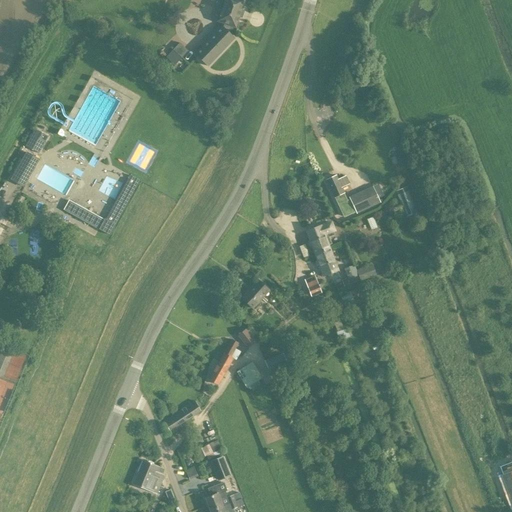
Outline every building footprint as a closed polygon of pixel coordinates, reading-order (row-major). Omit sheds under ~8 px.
[(222,26),(195,55),(207,66),(234,38),(229,33),(231,25),(235,26),(239,14),(240,14),(241,11),(240,11),(244,0),(242,0),(225,0),(225,4),(222,3),(219,11),(222,12),(219,21),(225,23),(224,28),(222,26)] [(39,153),(48,137),(36,130),(27,146),(39,153)] [(23,186),(39,159),(27,153),(12,179),(23,186)] [(130,176),(124,187),(133,192),(139,181),(130,176)] [(339,206),(344,215),(345,215),(346,216),(379,202),(372,188),(350,198),(351,199),(347,201),(346,200),(347,199),(342,187),(349,184),(345,177),(338,180),(337,176),(326,180),(339,206)] [(133,192),(124,187),(116,203),(125,208),(133,192)] [(395,191),(406,217),(418,213),(407,187),(395,191)] [(69,201),(64,210),(74,215),(79,206),(69,201)] [(94,214),(89,223),(95,226),(99,229),(100,229),(110,235),(125,208),(116,203),(106,220),(105,219),(104,220),(94,214)] [(89,223),(94,214),(79,206),(74,215),(89,223)] [(320,225),(305,231),(314,254),(329,248),(328,245),(331,244),(329,237),(334,235),(333,231),(334,230),(331,222),(321,226),(320,225)] [(329,248),(314,254),(323,277),(339,271),(329,248)] [(355,265),(344,269),(347,278),(341,280),(344,287),(360,281),(360,279),(356,270),(355,265)] [(372,265),(356,270),(360,279),(360,281),(376,276),(372,265)] [(312,296),(321,293),(314,277),(305,280),(312,296)] [(256,300),(267,289),(258,280),(242,298),(253,308),(259,302),(256,300)] [(343,304),(353,300),(350,291),(340,295),(343,304)] [(347,328),(336,332),(336,333),(339,341),(349,337),(350,337),(347,329),(347,328)] [(256,341),(246,329),(237,336),(248,348),(256,341)] [(231,357),(238,344),(231,341),(224,354),(219,362),(209,380),(219,385),(233,358),(231,357)] [(0,361),(3,363),(9,348),(0,344),(0,361)] [(269,373),(288,366),(283,354),(265,361),(269,373)] [(247,366),(237,372),(247,388),(262,378),(253,364),(248,367),(247,366)] [(180,425),(200,411),(195,402),(164,422),(172,434),(181,427),(180,425)] [(205,457),(205,459),(207,458),(208,460),(223,453),(217,440),(192,453),(196,461),(205,457)] [(212,461),(219,480),(230,476),(222,457),(212,461)] [(157,494),(164,475),(162,474),(164,469),(144,461),(134,484),(157,494)] [(194,469),(186,473),(188,478),(197,474),(194,469)] [(208,504),(210,511),(223,507),(222,506),(228,504),(225,498),(227,497),(225,491),(227,491),(224,483),(208,489),(211,496),(205,498),(208,504)] [(170,489),(165,491),(168,500),(174,498),(170,489)] [(241,498),(238,493),(227,497),(225,498),(228,504),(236,500),(241,498)] [(238,506),(236,500),(228,504),(230,510),(232,509),(238,506)]
